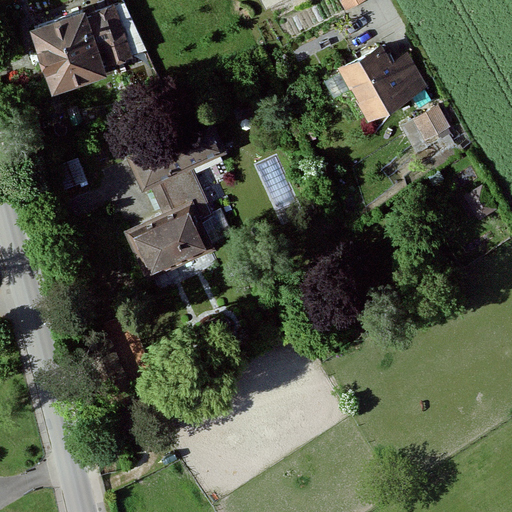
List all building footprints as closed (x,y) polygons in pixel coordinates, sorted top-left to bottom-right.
[(118,0),(103,0),(36,18),(54,84),(135,62),(118,0)] [(386,36),(338,61),(368,119),(428,88),(407,48),(398,59),(386,36)] [(416,141),(452,121),(439,97),(402,117),(416,141)] [(215,99),(124,133),(143,184),(234,150),(215,99)] [(196,202),(136,226),(153,267),(213,244),(196,202)]
